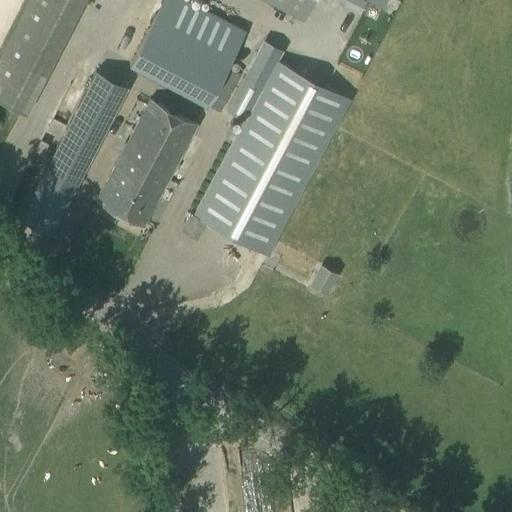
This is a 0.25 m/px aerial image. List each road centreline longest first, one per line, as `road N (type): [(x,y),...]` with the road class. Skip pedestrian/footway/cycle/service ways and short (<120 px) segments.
road 1 (unclassified): [(396,511),(189,363)]
road 2 (unclassified): [(189,363),(0,264)]
road 3 (unclassified): [(172,511),(162,443),(170,394),(189,363)]
